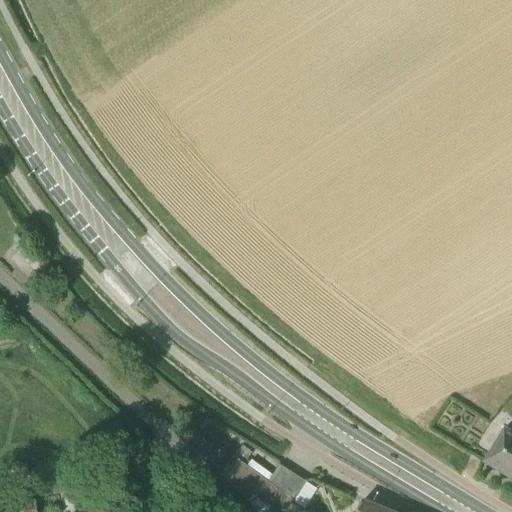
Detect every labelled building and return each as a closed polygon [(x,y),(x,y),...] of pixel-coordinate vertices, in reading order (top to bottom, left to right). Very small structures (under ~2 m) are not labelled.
[(38,258),(30,267),(36,273),(44,264),(38,258)] [(511,424),(502,433),(487,462),(511,477),(511,424)] [(234,458),(244,465),(252,453),(243,446),(235,457),(234,458)] [(244,465),(234,458),(221,475),(251,503),(258,496),(274,511),(309,511),(295,502),(294,504),(248,468),(244,465)] [(252,462),(248,468),(294,504),(295,502),(307,483),(283,467),(280,465),(273,476),(252,462)] [(28,464),(11,467),(14,484),(31,480),(28,464)] [(37,511),(36,500),(18,503),(18,511),(37,511)] [(386,511),(362,502),(357,511),(386,511)]
